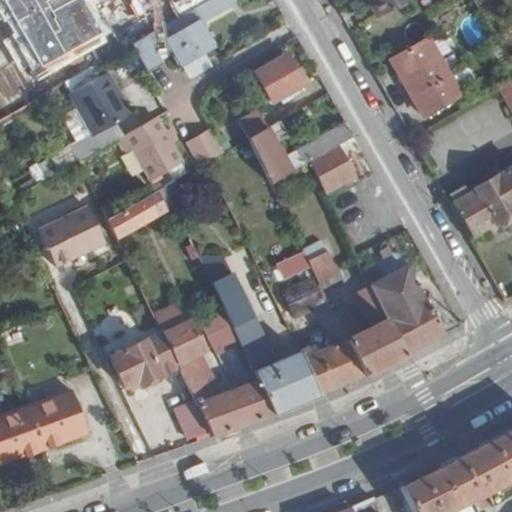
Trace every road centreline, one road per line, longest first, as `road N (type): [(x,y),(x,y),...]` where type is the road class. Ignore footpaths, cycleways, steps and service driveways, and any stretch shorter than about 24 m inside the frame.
road 1 (residential): [(298,0),(505,350)]
road 2 (primary): [(505,350),(358,429),(133,511)]
road 3 (primary): [(226,511),(380,453),(511,382)]
